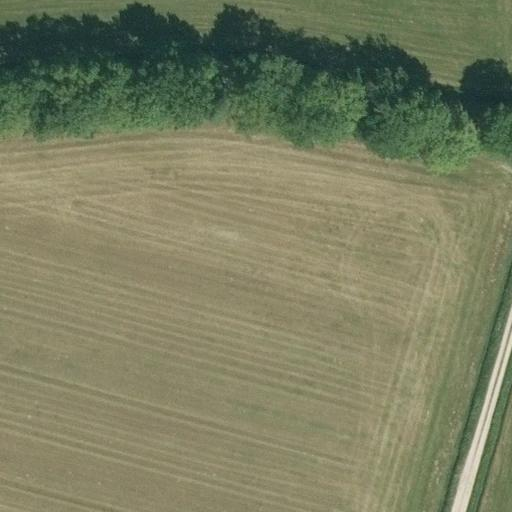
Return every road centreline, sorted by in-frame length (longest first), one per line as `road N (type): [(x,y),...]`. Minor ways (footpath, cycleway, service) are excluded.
road 1 (track): [(511,125),(182,75),(0,91)]
road 2 (track): [(458,511),(511,324)]
